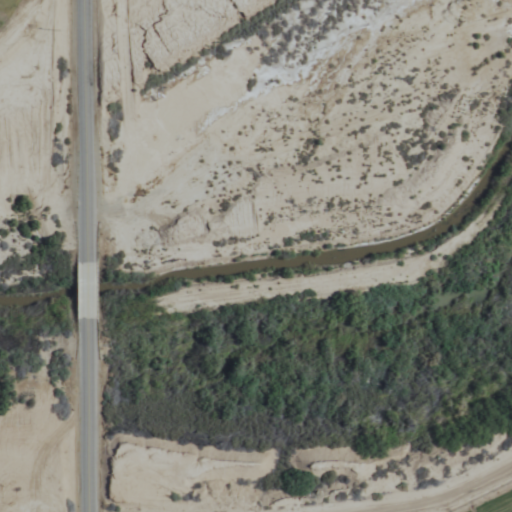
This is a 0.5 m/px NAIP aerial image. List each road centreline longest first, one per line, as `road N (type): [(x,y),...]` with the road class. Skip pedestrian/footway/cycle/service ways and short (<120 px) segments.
road 1 (residential): [(83,262),(92,0)]
road 2 (residential): [(88,511),(83,321)]
